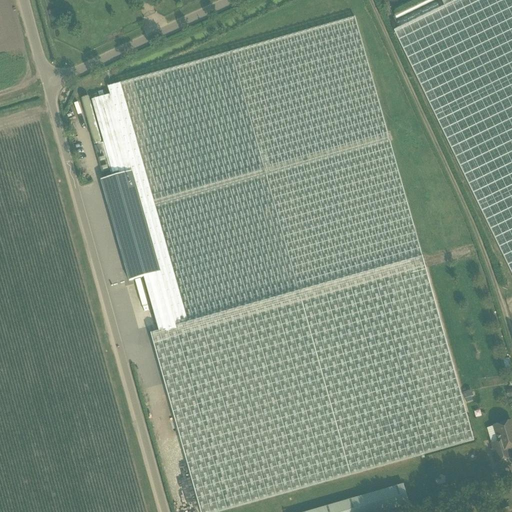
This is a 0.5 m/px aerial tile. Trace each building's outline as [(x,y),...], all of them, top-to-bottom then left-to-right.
[(511,0),(441,0),(445,7),(394,32),(511,275),(511,0)] [(129,282),(143,278),(159,333),(151,335),(200,511),(221,511),(473,441),(355,19),(108,88),(110,95),(90,101),(111,174),(117,173),(118,176),(101,181),(129,282)] [(93,147),(101,174),(109,172),(101,145),(93,147)] [(465,400),(465,399),(471,397),(473,397),(471,391),(463,393),(465,400)] [(511,426),(510,422),(501,425),(486,429),(496,464),(511,459),(511,458),(509,450),(511,449),(511,426)] [(310,511),(387,511),(409,506),(403,485),(310,511)]
